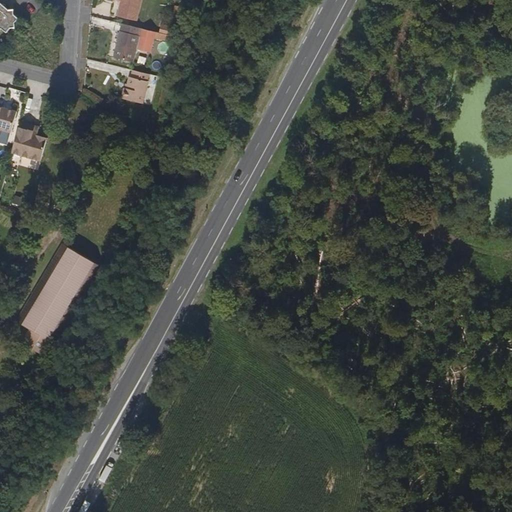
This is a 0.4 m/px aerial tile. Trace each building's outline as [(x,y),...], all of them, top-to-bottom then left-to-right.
[(15,22),(19,18),(15,14),(14,9),(10,10),(0,2),(0,0),(0,28),(2,29),(7,32),(10,27),(15,27),(15,22)] [(139,21),(143,0),(122,0),(119,16),(139,21)] [(143,29),(123,24),(115,57),(135,62),(143,29)] [(161,33),(176,36),(178,29),(163,26),(161,33)] [(160,38),(175,42),(176,36),(161,33),(160,38)] [(144,103),(151,74),(134,70),(132,77),(131,77),(128,88),(126,88),(123,98),(144,103)] [(0,129),(12,133),(17,112),(0,107),(0,129)] [(34,128),(20,124),(11,154),(39,163),(46,140),(36,137),(37,134),(32,133),(34,128)] [(32,228),(27,233),(35,239),(39,233),(32,228)] [(35,239),(27,233),(24,236),(32,242),(35,239)] [(100,268),(66,247),(19,323),(30,329),(23,339),(40,350),(38,353),(42,356),(51,342),(55,345),(100,268)]
